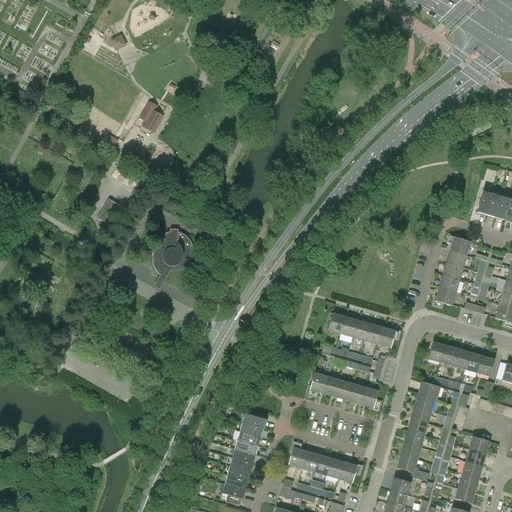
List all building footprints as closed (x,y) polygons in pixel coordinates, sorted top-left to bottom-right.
[(239,27),(228,21),(221,33),(232,39),(239,27)] [(109,40),(115,52),(126,46),(121,35),(109,40)] [(91,37),(88,42),(97,47),(100,42),(91,37)] [(85,47),(82,52),(91,58),(95,52),(85,47)] [(158,107),(148,101),(138,119),(146,123),(143,127),(152,132),(161,116),(155,112),(158,107)] [(144,166),(141,172),(162,184),(168,173),(147,162),(144,166)] [(485,216),(492,191),(483,188),(476,213),(485,216)] [(492,191),(485,216),(494,218),(501,193),(492,191)] [(501,193),(494,218),(503,221),(510,196),(501,193)] [(511,196),(510,196),(503,221),(511,223),(511,221),(511,196)] [(119,206),(108,199),(97,218),(108,225),(119,206)] [(158,239),(160,243),(159,244),(157,245),(155,248),(153,252),(152,256),(152,261),(153,265),(154,269),(157,272),(160,275),(160,274),(167,277),(170,271),(175,271),(179,270),(183,269),(186,266),(189,263),(191,260),(193,256),(193,251),(193,247),(191,243),(189,239),(186,236),(183,234),(181,233),(180,233),(178,232),(175,232),(173,232),(171,232),(168,232),(166,233),(164,234),(163,234),(158,239)] [(456,238),(448,235),(446,243),(451,245),(449,251),(466,256),(470,242),(456,238)] [(445,263),(463,268),(466,256),(449,251),(445,263)] [(476,272),(482,274),(486,262),(480,260),(476,272)] [(442,276),(459,281),(463,268),(445,263),(442,276)] [(491,277),(495,265),(489,263),(485,275),(491,277)] [(473,285),(479,286),(482,274),(476,272),(473,285)] [(491,277),(485,275),(482,287),(488,289),(491,277)] [(438,288),(456,293),(459,281),(442,276),(438,288)] [(511,282),(505,281),(499,279),(495,291),(502,293),(511,295),(511,282)] [(469,297),(475,299),(479,286),(473,285),(469,297)] [(478,300),(487,302),(490,294),(486,293),(488,289),(482,287),(478,300)] [(442,304),(452,306),(456,293),(438,288),(435,298),(435,297),(432,306),(441,309),(442,304)] [(498,305),(511,308),(511,295),(502,293),(498,305)] [(474,305),(465,302),(464,309),(472,311),(474,305)] [(502,326),(511,329),(511,325),(511,308),(498,305),(494,319),(504,322),(502,326)] [(485,308),(476,306),(475,312),(483,314),(485,308)] [(327,331),(340,334),(345,317),(332,314),(327,331)] [(345,317),(340,334),(352,338),(357,321),(345,317)] [(357,321),(352,338),(364,341),(369,324),(357,321)] [(376,345),(381,328),(369,324),(364,341),(376,345)] [(398,341),(400,332),(391,330),(381,328),(376,345),(390,349),(393,339),(398,341)] [(440,363),(445,346),(432,343),(427,359),(440,363)] [(329,356),(330,353),(334,354),(336,349),(323,345),(321,354),(329,356)] [(452,366),(457,350),(445,346),(440,363),(452,366)] [(464,370),(469,353),(457,350),(452,366),(464,370)] [(348,352),(346,358),(358,361),(360,356),(348,352)] [(476,373),(481,357),(469,353),(464,370),(476,373)] [(328,374),(332,363),(333,357),(329,356),(324,373),(328,374)] [(372,359),(364,357),(360,356),(358,361),(362,362),(370,365),(372,359)] [(344,367),(345,361),(333,357),(332,363),(344,367)] [(481,357),(476,373),(489,377),(494,360),(481,357)] [(378,358),(375,366),(382,368),(384,360),(378,358)] [(356,370),(358,364),(345,361),(344,367),(356,370)] [(368,374),(370,368),(358,364),(356,370),(368,374)] [(511,383),(511,365),(506,364),(501,381),(511,383)] [(375,369),(372,377),(378,379),(381,371),(375,369)] [(309,387),(307,395),(315,397),(316,393),(323,394),(328,377),(314,373),(310,387),(309,387)] [(428,375),(426,381),(434,383),(436,377),(428,375)] [(335,398),(340,381),(328,377),(323,394),(335,398)] [(446,387),(448,381),(436,377),(434,383),(446,387)] [(347,401),(352,384),(340,381),(335,398),(347,401)] [(417,395),(435,400),(436,397),(437,397),(440,388),(421,382),(417,395)] [(450,388),(458,390),(460,384),(452,382),(450,388)] [(493,384),(485,382),(483,391),(476,389),(475,395),(489,399),(493,384)] [(359,405),(364,388),(352,384),(347,401),(359,405)] [(464,386),(463,391),(470,394),(472,388),(464,386)] [(375,401),(378,391),(364,388),(359,405),(369,408),(369,409),(377,411),(380,402),(375,401)] [(459,393),(452,392),(449,404),(455,406),(459,393)] [(458,406),(465,408),(468,396),(461,394),(458,406)] [(435,400),(417,395),(414,407),(431,412),(434,400),(435,401),(435,400)] [(501,396),(500,402),(508,404),(510,399),(501,396)] [(482,411),(485,401),(479,399),(476,409),(482,411)] [(485,401),(482,411),(487,413),(490,402),(485,401)] [(490,402),(487,413),(493,414),(496,404),(490,402)] [(455,406),(449,404),(445,416),(452,418),(455,406)] [(496,404),(493,414),(498,416),(501,406),(496,404)] [(468,409),(465,408),(458,406),(456,412),(466,415),(468,409)] [(501,406),(498,416),(504,417),(507,407),(501,406)] [(431,412),(414,407),(410,419),(427,424),(431,412)] [(454,418),(464,421),(466,415),(456,412),(454,418)] [(265,420),(244,414),(241,423),(263,429),(265,420)] [(452,418),(445,416),(442,428),(448,430),(452,418)] [(453,423),(463,426),(464,421),(454,418),(453,423)] [(427,424),(410,419),(407,431),(424,436),(427,424)] [(263,429),(241,423),(239,432),(260,438),(263,429)] [(463,426),(453,423),(451,429),(461,432),(463,426)] [(448,430),(442,428),(439,440),(445,442),(448,430)] [(424,436),(407,431),(403,443),(420,448),(424,436)] [(260,438),(239,432),(236,441),(258,447),(260,438)] [(455,438),(449,436),(447,444),(453,445),(455,438)] [(468,450),(485,455),(489,442),(472,437),(468,450)] [(445,442),(439,440),(435,453),(441,454),(445,442)] [(258,447),(236,441),(234,449),(255,456),(258,447)] [(291,451),(287,465),(301,469),(306,452),(300,450),(301,445),(293,443),(291,451)] [(420,448),(403,443),(400,456),(417,460),(420,448)] [(443,456),(450,458),(453,445),(447,444),(443,456)] [(255,456),(234,449),(231,458),(253,464),(255,456)] [(465,462),(482,467),(485,455),(468,450),(465,462)] [(306,452),(301,469),(313,473),(318,455),(306,452)] [(441,454),(435,453),(432,465),(438,466),(441,454)] [(326,476),(330,459),(318,455),(313,473),(326,476)] [(417,460),(400,456),(396,468),(412,473),(411,478),(426,482),(428,474),(417,471),(418,469),(415,468),(417,460)] [(440,468),(446,470),(450,458),(443,456),(440,468)] [(253,464),(231,458),(229,467),(250,473),(253,464)] [(338,480),(343,462),(330,459),(326,476),(338,480)] [(359,475),(362,467),(353,464),(353,465),(343,462),(338,480),(352,484),(354,474),(359,475)] [(461,474),(478,479),(482,467),(465,462),(461,474)] [(429,473),(435,475),(438,466),(432,465),(429,473)] [(250,473),(229,467),(226,476),(248,482),(250,473)] [(437,480),(443,482),(446,470),(440,468),(437,480)] [(458,486),(475,491),(478,479),(461,474),(458,486)] [(248,482),(226,476),(224,485),(245,491),(248,482)] [(390,491),(407,496),(410,483),(393,478),(390,491)] [(285,480),(280,496),(293,500),(293,498),(295,492),(290,491),(293,482),(285,480)] [(432,497),(438,499),(443,482),(437,480),(432,497)] [(297,483),(296,489),(308,493),(309,487),(297,483)] [(245,491),(224,485),(221,494),(242,500),(245,491)] [(475,491),(458,486),(454,499),(471,504),(475,491)] [(308,493),(311,494),(320,496),(322,490),(309,487),(308,493)] [(425,488),(423,496),(429,497),(431,489),(425,488)] [(320,496),(323,497),(332,499),(334,494),(322,490),(320,496)] [(407,496),(390,491),(386,503),(403,508),(407,496)] [(305,502),(307,495),(295,492),(293,498),(305,502)] [(339,493),(337,501),(343,503),(345,494),(339,493)] [(313,504),(315,498),(307,495),(305,502),(313,504)] [(317,505),(325,507),(327,501),(319,499),(317,505)] [(424,511),(425,510),(427,502),(422,500),(418,511),(424,511)] [(342,511),(344,506),(336,504),(331,502),(328,511),(332,511),(333,511),(337,511),(342,511)] [(401,511),(403,508),(386,503),(383,511),(401,511)]
